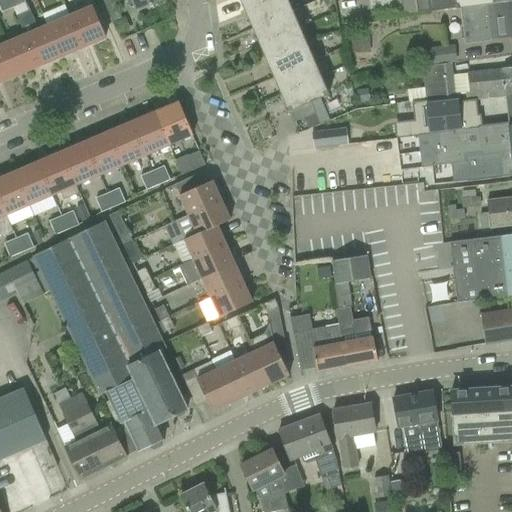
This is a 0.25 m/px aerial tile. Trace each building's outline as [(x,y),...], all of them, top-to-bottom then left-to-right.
[(9,0),(0,0),(0,7),(2,12),(13,7),(9,0)] [(121,19),(113,0),(103,0),(113,22),(121,19)] [(132,0),(138,12),(164,0),(132,0)] [(241,0),(247,12),(275,0),(241,0)] [(288,0),(275,0),(247,12),(254,29),(293,12),(288,0)] [(462,8),(511,1),(511,0),(415,0),(417,13),(462,8)] [(466,43),(511,37),(511,1),(462,8),(464,21),(466,43)] [(26,2),(13,7),(26,35),(25,36),(38,67),(40,67),(40,66),(60,58),(47,26),(38,30),(30,11),(26,2)] [(93,7),(69,17),(82,48),(84,48),(84,47),(104,39),(106,38),(93,7)] [(293,12),(254,29),(261,45),(301,28),(293,12)] [(69,17),(47,26),(60,58),(62,57),(82,48),(69,17)] [(114,22),(120,35),(132,30),(126,17),(114,22)] [(301,28),(261,45),(268,61),(308,44),(301,28)] [(25,36),(3,45),(16,77),(18,76),(17,76),(38,67),(25,36)] [(308,44),(268,61),(275,78),(315,60),(308,44)] [(3,45),(0,46),(0,83),(15,77),(16,77),(3,45)] [(429,49),(431,66),(457,63),(455,46),(429,49)] [(315,60),(275,78),(282,94),(318,78),(322,77),(315,60)] [(507,97),(507,96),(511,94),(511,68),(504,69),(504,70),(453,76),(452,64),(422,67),(426,101),(455,97),(455,95),(466,94),(467,101),(504,97),(504,99),(507,99),(507,97)] [(318,78),(282,94),(289,110),(288,111),(289,113),(290,112),(311,103),(320,99),(326,97),(330,95),(322,77),(318,78)] [(370,102),(368,89),(356,91),(359,104),(370,102)] [(411,136),(396,138),(397,139),(417,137),(483,129),(483,128),(480,128),(477,100),(459,103),(458,99),(412,104),(412,105),(415,105),(417,126),(413,127),(410,130),(411,136)] [(168,146),(175,144),(193,136),(179,103),(177,103),(178,104),(155,114),(168,146)] [(131,123),(145,156),(168,146),(155,114),(131,123)] [(108,133),(122,166),(145,156),(131,123),(108,133)] [(511,125),(510,126),(483,129),(417,137),(420,168),(442,165),(451,164),(453,183),(467,181),(468,181),(511,176),(511,125)] [(312,133),(314,149),(348,145),(347,129),(312,133)] [(85,143),(99,175),(122,166),(108,133),(85,143)] [(62,153),(76,185),(99,175),(85,143),(62,153)] [(188,157),(193,171),(205,165),(199,152),(188,157)] [(39,163),(54,196),(62,193),(65,199),(79,193),(76,185),(62,153),(39,163)] [(16,173),(30,206),(54,196),(39,163),(16,173)] [(164,167),(152,171),(158,185),(170,180),(164,167)] [(147,190),(158,185),(152,171),(142,176),(147,190)] [(0,179),(0,198),(7,215),(30,206),(16,173),(0,179)] [(202,186),(197,175),(175,185),(189,215),(176,221),(176,222),(222,201),(213,181),(202,186)] [(119,189),(107,194),(113,208),(125,202),(119,189)] [(475,190),(463,192),(463,199),(461,199),(462,208),(463,208),(475,208),(480,207),(479,197),(476,198),(475,190)] [(102,212),(113,208),(107,194),(96,199),(102,212)] [(0,231),(2,236),(13,231),(6,216),(7,215),(0,198),(0,231)] [(511,198),(487,202),(488,213),(479,214),(481,229),(490,228),(511,225),(511,198)] [(198,235),(218,226),(231,221),(222,201),(176,222),(185,239),(174,244),(174,245),(197,234),(198,235)] [(76,209),(82,222),(90,218),(84,205),(76,209)] [(456,205),(448,206),(451,221),(465,219),(464,210),(456,211),(456,205)] [(73,211),(62,216),(68,230),(79,225),(73,211)] [(118,212),(110,216),(124,245),(133,241),(118,212)] [(56,235),(68,230),(62,216),(50,221),(56,235)] [(105,222),(33,256),(34,258),(45,280),(50,290),(52,294),(101,396),(107,393),(122,426),(125,432),(130,430),(140,450),(142,449),(147,447),(150,445),(151,447),(154,449),(162,445),(162,441),(161,440),(164,439),(158,424),(187,410),(160,352),(166,349),(105,222)] [(226,245),(218,226),(198,235),(197,234),(174,245),(183,265),(226,245)] [(38,245),(45,242),(40,230),(32,233),(38,245)] [(28,234),(17,238),(23,252),(34,247),(28,234)] [(458,303),(478,299),(489,297),(511,294),(511,234),(501,237),(449,243),(458,303)] [(11,257),(23,252),(17,238),(5,244),(11,257)] [(133,241),(124,245),(130,257),(138,253),(133,241)] [(235,264),(226,245),(183,265),(191,283),(202,279),(235,264)] [(332,262),(335,285),(372,279),(368,257),(332,262)] [(34,258),(0,274),(0,301),(17,293),(19,292),(45,280),(34,258)] [(244,283),(235,264),(202,279),(211,298),(244,283)] [(332,277),(330,267),(318,269),(320,279),(332,277)] [(137,272),(143,283),(152,279),(146,268),(137,272)] [(157,290),(152,279),(143,283),(148,294),(157,290)] [(220,318),(253,303),(244,283),(211,298),(220,318)] [(264,305),(266,311),(268,314),(279,309),(278,305),(275,299),(264,305)] [(161,321),(170,317),(164,305),(156,309),(161,321)] [(350,307),(349,307),(336,310),(339,325),(340,325),(341,332),(348,367),(378,361),(373,337),(372,337),(369,318),(353,321),(350,307)] [(511,308),(480,314),(485,345),(511,340),(511,308)] [(175,328),(170,317),(161,321),(167,332),(175,328)] [(240,326),(236,317),(225,323),(229,331),(240,326)] [(211,333),(207,324),(196,329),(200,338),(211,333)] [(348,367),(341,332),(340,325),(339,325),(294,334),(301,371),(304,370),(304,369),(314,367),(314,369),(317,368),(318,372),(348,367)] [(265,333),(249,341),(255,352),(254,352),(270,385),(290,375),(277,350),(269,331),(265,333)] [(230,352),(212,360),(212,361),(232,403),(251,394),(235,361),(230,352)] [(254,352),(235,361),(251,394),(270,385),(254,352)] [(185,368),(180,358),(175,360),(180,371),(185,368)] [(186,385),(185,385),(195,406),(195,407),(207,401),(213,412),(232,403),(212,361),(193,370),(198,379),(186,385)] [(511,387),(452,392),(455,445),(488,443),(487,435),(511,433),(511,387)] [(0,460),(47,440),(24,389),(0,399),(0,460)] [(438,421),(433,392),(393,399),(398,428),(401,428),(406,456),(423,454),(442,450),(438,421)] [(81,393),(70,398),(104,468),(127,457),(140,450),(130,430),(125,432),(122,426),(114,430),(112,426),(101,431),(87,403),(86,404),(81,393)] [(70,398),(59,404),(65,415),(63,415),(77,443),(66,448),(81,479),(104,468),(70,398)] [(375,446),(374,433),(376,433),(371,404),(369,404),(369,405),(347,408),(335,411),(335,410),(333,410),(338,439),(339,439),(344,468),(350,467),(358,466),(357,466),(358,466),(355,449),(375,446)] [(337,462),(320,415),(318,415),(318,416),(311,418),(310,419),(281,430),(281,429),(279,430),(290,461),(301,457),(303,462),(307,464),(315,461),(318,469),(319,469),(322,478),(339,473),(337,462)] [(272,450),(241,466),(254,491),(268,483),(271,497),(262,498),(264,511),(275,511),(288,509),(285,493),(283,470),(272,450)] [(285,469),(283,470),(285,493),(293,490),(285,469)] [(392,496),(389,476),(373,478),(376,498),(392,496)] [(406,481),(391,483),(393,497),(408,494),(406,481)] [(204,484),(180,496),(188,511),(229,511),(226,494),(211,496),(204,484)] [(393,511),(392,501),(373,504),(374,511),(393,511)]
